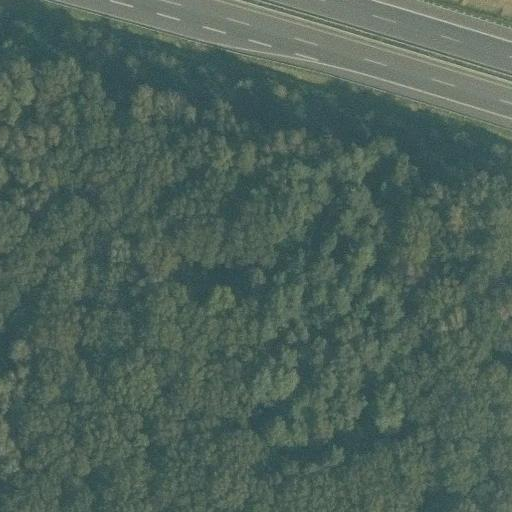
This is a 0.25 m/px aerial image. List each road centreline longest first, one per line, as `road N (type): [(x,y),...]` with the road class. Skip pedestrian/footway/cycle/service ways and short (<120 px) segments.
road 1 (motorway): [(184,0),(511,99)]
road 2 (motorway): [(511,53),(332,0)]
